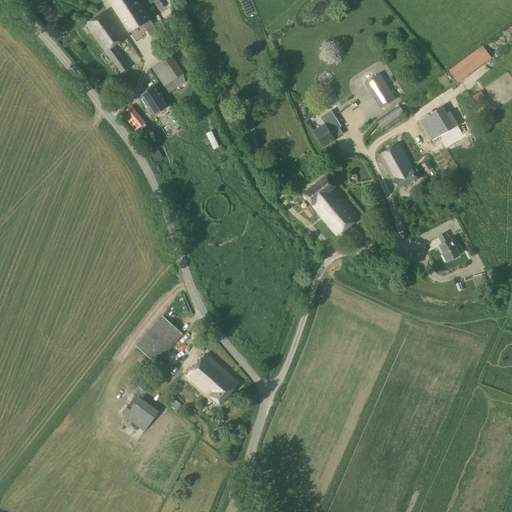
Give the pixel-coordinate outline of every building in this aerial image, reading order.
[(137,0),(107,0),(128,34),(130,33),(143,24),(150,35),(157,31),(150,20),(137,0)] [(105,11),(86,24),(87,25),(106,52),(100,56),(107,65),(112,61),(121,73),(129,68),(114,46),(125,38),(106,11),(105,11)] [(458,83),(492,58),(483,46),(450,71),(458,83)] [(171,55),(152,68),(165,87),(184,74),(171,55)] [(379,74),(365,83),(381,108),(395,100),(379,74)] [(282,81),(274,85),(277,90),(285,86),(282,81)] [(155,86),(140,95),(154,116),(166,108),(168,107),(155,86)] [(488,107),(479,94),(475,96),(481,110),(488,107)] [(136,131),(146,122),(132,106),(122,114),(136,131)] [(442,107),(420,120),(433,141),(441,136),(451,152),(468,142),(458,126),(454,119),(449,112),(446,114),(442,107)] [(325,125),(314,132),(324,147),(335,140),(334,138),(341,133),(331,118),(324,123),(325,124),(325,125)] [(398,190),(417,179),(412,169),(412,168),(399,145),(380,155),(394,182),(398,190)] [(281,166),(276,170),(281,176),(286,172),(281,166)] [(338,235),(359,218),(334,188),(336,186),(327,175),(304,194),(313,205),(312,205),(322,218),(323,218),(330,227),(331,226),(338,235)] [(310,218),(316,213),(310,206),(304,211),(310,218)] [(450,240),(446,233),(439,237),(443,244),(440,246),(444,253),(442,253),(447,262),(459,255),(451,239),(450,240)] [(485,273),(479,275),(483,288),(489,286),(485,273)] [(157,364),(183,334),(162,316),(136,346),(157,364)] [(220,405),(239,383),(207,354),(187,376),(208,395),(209,395),(220,405)] [(159,411),(139,397),(130,410),(127,407),(122,413),(126,416),(125,417),(144,431),(159,411)]
